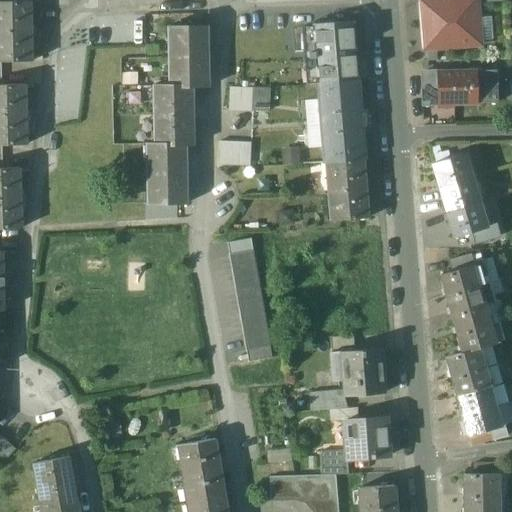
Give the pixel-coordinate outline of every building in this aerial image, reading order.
[(442,0),(419,2),(423,50),(426,50),(435,49),(479,45),(475,0),(442,0)] [(30,3),(0,3),(0,62),(31,62),(30,3)] [(351,23),(314,27),(318,84),(356,81),(351,23)] [(169,86),(192,86),(207,86),(206,28),(168,28),(169,86)] [(435,49),(426,50),(427,61),(436,60),(435,49)] [(494,70),(421,72),(422,104),(436,104),(436,107),(452,107),(452,104),(495,102),(494,70)] [(318,84),(315,85),(322,163),(325,163),(363,160),(365,160),(362,127),(364,127),(363,114),(361,115),(358,81),(356,81),(318,84)] [(0,87),(0,146),(26,145),(24,86),(0,87)] [(192,86),(169,86),(154,86),(154,146),(186,145),(192,145),(192,86)] [(252,89),(228,88),(228,112),(251,112),(252,104),(252,89)] [(268,90),(252,89),(252,104),(267,105),(268,90)] [(250,143),(219,142),(218,166),(249,167),(250,143)] [(186,145),(154,146),(147,146),(147,204),(186,204),(186,145)] [(464,156),(430,166),(438,190),(471,180),(464,156)] [(363,160),(325,163),(330,222),(368,220),(363,160)] [(1,171),(0,170),(0,229),(21,228),(18,170),(1,171)] [(471,180),(438,190),(445,213),(478,203),(471,180)] [(478,203),(445,213),(453,239),(471,233),(486,229),(486,227),(478,203)] [(486,229),(471,233),(474,246),(498,239),(494,225),(486,227),(486,229)] [(250,239),(227,243),(229,254),(252,250),(250,239)] [(252,250),(229,254),(246,349),(269,345),(252,250)] [(469,256),(448,261),(451,272),(471,267),(471,265),(472,264),(469,256)] [(488,284),(481,262),(472,264),(471,265),(471,267),(472,266),(478,286),(488,284)] [(451,272),(440,275),(445,295),(478,286),(472,266),(451,272)] [(488,284),(478,286),(483,306),(493,303),(488,284)] [(478,286),(445,295),(451,315),(483,306),(478,286)] [(483,306),(451,315),(456,334),(489,325),(483,306)] [(489,325),(456,334),(461,354),(478,350),(494,345),(489,325)] [(352,337),(329,337),(330,354),(353,352),(352,337)] [(269,345),(246,349),(248,361),(271,357),(269,345)] [(330,354),(329,354),(330,372),(341,372),(342,391),(342,396),(343,397),(383,394),(380,350),(330,354)] [(461,354),(445,359),(451,379),(484,369),(478,350),(461,354)] [(484,369),(451,379),(456,398),(489,388),(484,369)] [(489,388),(456,398),(461,417),(495,408),(489,388)] [(338,397),(309,399),(310,412),(330,410),(339,409),(338,397)] [(339,409),(330,410),(331,422),(349,421),(358,420),(357,408),(339,409)] [(495,408),(461,417),(467,437),(468,436),(489,430),(500,427),(495,408)] [(358,420),(349,421),(352,451),(352,458),(353,460),(388,457),(385,418),(358,420)] [(489,430),(468,436),(471,447),(492,441),(489,430)] [(15,450),(0,437),(0,466),(0,467),(15,450)] [(215,440),(176,447),(186,504),(224,498),(215,440)] [(352,451),(320,452),(321,460),(346,458),(352,458),(352,451)] [(78,511),(69,458),(31,465),(39,511),(78,511)] [(346,458),(321,460),(321,476),(335,475),(348,475),(346,458)] [(497,462),(473,464),(473,475),(497,474),(497,462)] [(473,475),(463,475),(464,496),(498,494),(497,474),(473,475)] [(335,475),(321,476),(304,504),(311,511),(314,511),(337,504),(335,475)] [(321,476),(291,477),(292,501),(304,504),(321,476)] [(280,477),(269,477),(270,501),(281,501),(280,477)] [(291,477),(280,477),(281,501),(292,501),(291,477)] [(394,511),(393,487),(357,489),(358,511),(394,511)] [(498,511),(498,494),(464,496),(463,511),(498,511)] [(226,511),(224,498),(186,504),(187,511),(226,511)]
